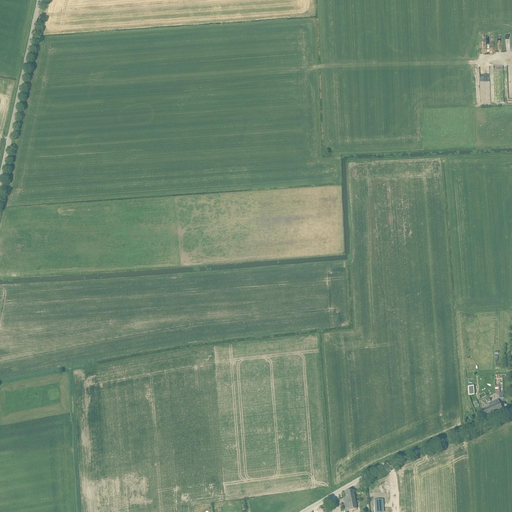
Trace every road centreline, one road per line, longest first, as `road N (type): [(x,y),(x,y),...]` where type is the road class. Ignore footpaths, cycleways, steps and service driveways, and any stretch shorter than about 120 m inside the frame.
road 1 (unclassified): [(303,511),(511,408)]
road 2 (tertiary): [(0,183),(39,0)]
